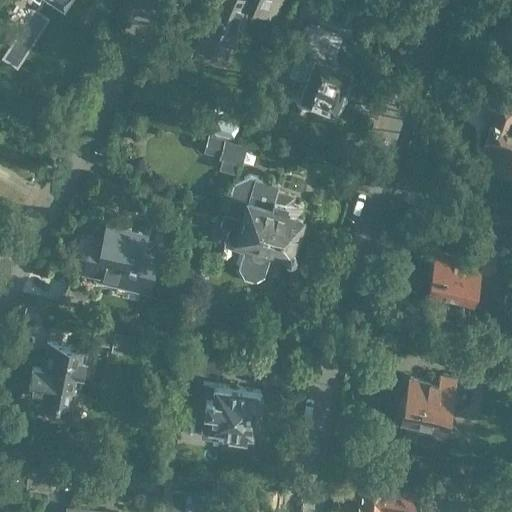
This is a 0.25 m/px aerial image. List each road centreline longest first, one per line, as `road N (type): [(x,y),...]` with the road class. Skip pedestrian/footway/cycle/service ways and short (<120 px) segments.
road 1 (residential): [(309,511),(342,293),(428,0)]
road 2 (residential): [(151,0),(0,292)]
